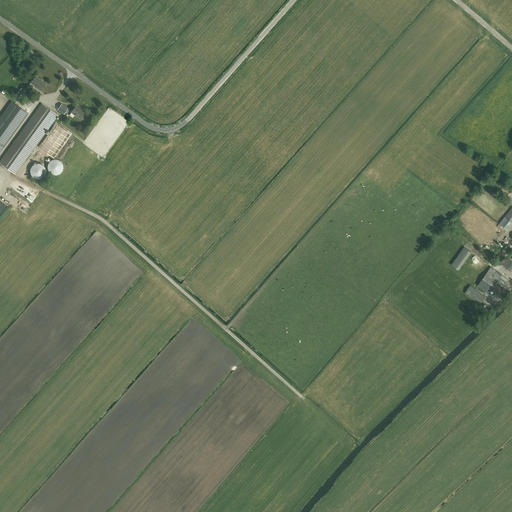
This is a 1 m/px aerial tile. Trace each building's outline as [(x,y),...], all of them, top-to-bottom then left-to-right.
[(41,91),(46,84),(38,79),(39,79),(35,76),(30,83),(41,91)] [(12,101),(0,117),(0,152),(17,129),(28,113),(12,101)] [(58,115),(42,104),(0,161),(0,163),(15,174),(58,115)] [(71,112),(80,119),(84,112),(79,109),(79,108),(76,106),(71,112)] [(54,157),(71,135),(60,127),(44,149),(54,157)] [(54,174),(57,174),(59,174),(61,172),(63,171),(64,168),(64,166),(63,164),(62,162),(60,160),(57,159),(54,160),(52,161),(50,163),(49,166),(49,168),(50,171),(52,173),(54,174)] [(31,171),(31,173),(32,176),(34,178),(36,179),(38,179),(41,179),(43,177),(45,175),(46,173),(46,170),(45,167),(43,165),(40,164),(38,164),(35,164),(33,166),(31,168),(31,171)] [(36,193),(38,189),(20,178),(18,182),(36,193)] [(14,181),(11,186),(30,199),(33,194),(14,181)] [(505,217),(500,223),(507,229),(511,222),(511,207),(505,217)] [(507,257),(511,251),(511,250),(508,246),(494,260),(499,265),(507,257)] [(451,265),(458,270),(471,252),(464,247),(451,265)] [(509,272),(511,269),(511,260),(511,259),(509,257),(499,265),(503,266),(509,272)] [(487,272),(477,285),(488,294),(491,289),(498,294),(503,287),(503,288),(508,281),(491,267),(487,272)] [(486,298),(470,286),(464,293),(480,305),(486,298)]
